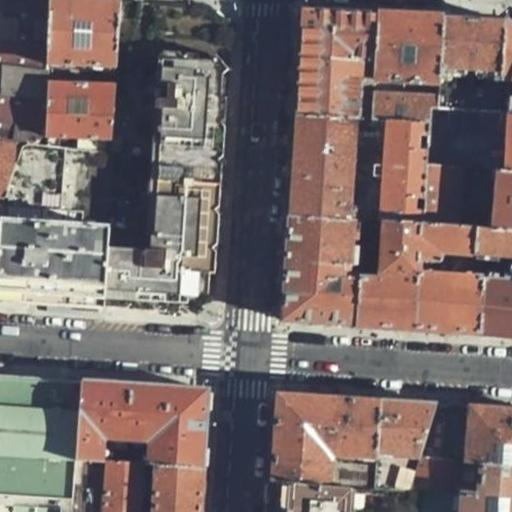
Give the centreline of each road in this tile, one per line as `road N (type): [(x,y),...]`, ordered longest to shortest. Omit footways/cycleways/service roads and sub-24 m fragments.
road 1 (secondary): [(271,0),(248,353)]
road 2 (residential): [(511,372),(248,353)]
road 3 (residential): [(248,353),(0,337)]
road 4 (secondary): [(248,353),(237,511)]
